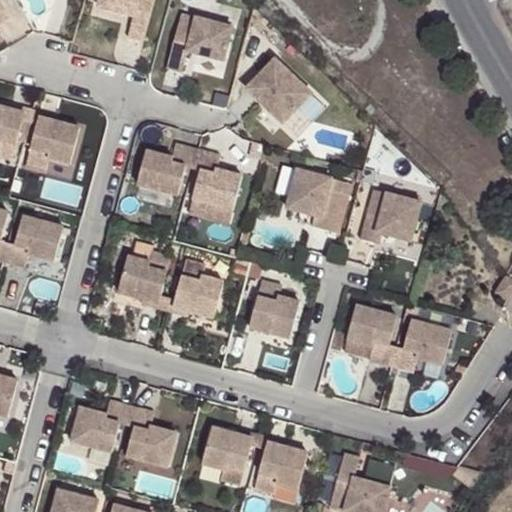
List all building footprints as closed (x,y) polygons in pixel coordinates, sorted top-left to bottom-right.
[(0,26),(0,14),(9,9),(2,0),(0,0),(0,29),(1,29),(0,26)] [(145,12),(143,17),(136,39),(151,43),(162,0),(106,0),(105,6),(132,14),(134,9),(145,12)] [(15,20),(9,9),(0,14),(0,26),(1,29),(15,20)] [(132,14),(143,17),(145,12),(134,9),(132,14)] [(208,51),(206,56),(232,64),(242,29),(190,14),(174,70),(190,75),(196,53),(197,48),(208,51)] [(4,34),(0,36),(0,41),(2,45),(9,41),(4,34)] [(196,53),(206,56),(208,51),(197,48),(196,53)] [(284,62),(262,84),(272,95),(265,102),(289,127),(319,98),(284,62)] [(272,95),(262,84),(255,91),(265,102),(272,95)] [(30,114),(17,110),(0,105),(0,145),(0,156),(16,161),(21,145),(29,146),(36,124),(28,121),(30,114)] [(36,124),(40,111),(18,105),(17,110),(30,114),(28,121),(36,124)] [(61,117),(40,111),(36,124),(43,126),(44,118),(60,123),(61,117)] [(85,130),(60,123),(44,118),(43,126),(36,124),(29,146),(36,148),(31,166),(51,172),(54,161),(75,166),(85,130)] [(190,170),(195,150),(181,147),(177,162),(176,166),(170,165),(171,160),(151,154),(141,187),(179,198),(182,198),(190,170)] [(190,170),(198,173),(203,154),(195,150),(190,170)] [(203,154),(198,173),(205,174),(210,156),(203,154)] [(225,160),(210,156),(205,174),(196,203),(237,215),(247,182),(226,176),(225,181),(219,179),(221,174),(225,160)] [(319,221),(316,231),(336,236),(350,187),(301,174),(291,213),(304,217),(319,221)] [(179,198),(141,187),(138,202),(175,212),(179,198)] [(387,240),(403,244),(414,248),(425,208),(379,195),(365,245),(384,251),(387,240)] [(237,215),(196,203),(193,217),(233,229),(237,215)] [(0,257),(5,240),(13,212),(0,207),(0,257)] [(20,244),(14,263),(29,267),(33,253),(35,248),(39,250),(38,255),(59,261),(69,228),(28,216),(20,244)] [(310,230),(316,231),(319,221),(304,217),(303,221),(305,227),(310,230)] [(0,258),(7,261),(12,242),(5,240),(0,257),(0,258)] [(400,250),(403,244),(387,240),(384,251),(392,253),(395,253),(400,250)] [(20,244),(12,242),(7,261),(14,263),(20,244)] [(121,293),(147,300),(161,304),(164,297),(174,258),(155,253),(157,248),(137,243),(133,259),(131,258),(121,293)] [(177,309),(191,313),(217,320),(227,284),(205,279),(208,267),(190,262),(179,302),(177,309)] [(266,269),(242,262),(238,276),(262,283),(266,269)] [(285,289),(265,283),(252,331),(293,342),(303,306),(281,300),(285,289)] [(511,306),(511,287),(508,285),(498,300),(510,309),(511,306)] [(168,312),(171,300),(164,297),(161,304),(147,300),(145,305),(168,312)] [(179,302),(171,300),(168,312),(189,318),(191,313),(177,309),(179,302)] [(371,366),(386,370),(391,351),(399,322),(358,310),(348,344),(370,350),(372,345),(376,346),(375,351),(371,366)] [(406,355),(400,374),(416,378),(419,364),(420,359),(426,360),(424,365),(446,371),(455,337),(414,326),(406,355)] [(393,372),(398,353),(391,351),(386,370),(393,372)] [(406,355),(398,353),(393,372),(400,374),(406,355)] [(0,415),(10,419),(21,381),(0,375),(0,415)] [(320,392),(318,399),(326,401),(328,394),(320,392)] [(113,453),(120,425),(126,406),(112,401),(107,416),(106,422),(101,421),(102,414),(81,408),(71,442),(113,453)] [(128,427),(134,408),(126,406),(120,425),(128,427)] [(142,410),(134,408),(128,427),(137,429),(142,410)] [(142,410),(137,429),(129,457),(168,469),(178,435),(157,429),(155,436),(149,434),(151,428),(155,414),(142,410)] [(240,489),(252,448),(254,442),(239,438),(213,430),(203,467),(224,473),(221,483),(240,489)] [(259,450),(262,439),(240,433),(239,438),(254,442),(252,448),(259,450)] [(284,445),(262,439),(259,450),(266,452),(268,446),(283,450),(284,445)] [(268,446),(266,452),(256,494),(274,499),(277,487),(298,493),(308,457),(283,450),(268,446)] [(385,511),(391,494),(363,486),(362,492),(353,489),(355,484),(361,461),(346,457),(329,511),(385,511)] [(362,492),(363,486),(355,484),(353,489),(362,492)] [(95,511),(100,499),(59,488),(52,511),(95,511)]
